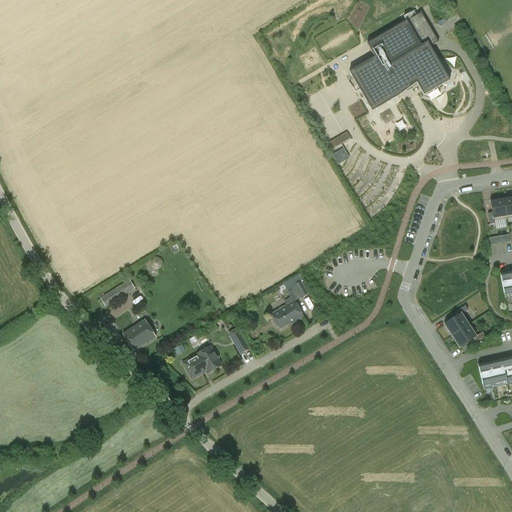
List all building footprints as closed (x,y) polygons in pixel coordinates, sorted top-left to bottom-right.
[(429,47),(438,42),(421,13),(367,44),(375,57),(349,73),(372,112),(399,97),(417,84),(424,96),(449,81),(429,47)] [(331,156),(335,162),(347,155),(343,149),(331,156)] [(511,198),(503,200),(506,218),(506,220),(511,218),(511,198)] [(493,222),(506,220),(506,218),(503,200),(490,202),(492,213),(487,214),(489,225),(494,224),(493,222)] [(490,237),(490,244),(510,243),(510,236),(490,237)] [(508,273),(499,274),(500,277),(504,299),(511,297),(511,272),(511,273),(508,273)] [(129,280),(100,299),(106,308),(135,289),(129,280)] [(308,294),(301,282),(294,286),(301,299),(308,294)] [(277,327),(279,327),(280,329),(294,321),(295,322),(303,317),(293,300),(271,313),(274,319),(272,320),(272,322),(276,327),(277,327)] [(445,326),(452,336),(468,326),(461,316),(464,314),(462,311),(453,317),(455,320),(445,326)] [(133,352),(155,338),(144,321),(123,335),(133,352)] [(467,326),(453,336),(459,347),(469,340),(471,342),(477,338),(474,334),(471,336),(467,326)] [(228,334),(240,355),(249,350),(237,329),(228,334)] [(197,356),(183,364),(192,379),(206,371),(208,374),(221,366),(218,360),(219,359),(219,358),(216,353),(215,352),(214,353),(210,347),(197,355),(197,356)] [(511,358),(502,361),(507,384),(511,383),(511,358)] [(502,361),(491,363),(496,386),(507,384),(502,361)] [(485,365),(485,364),(479,365),(485,389),(496,386),(491,363),(485,365)]
